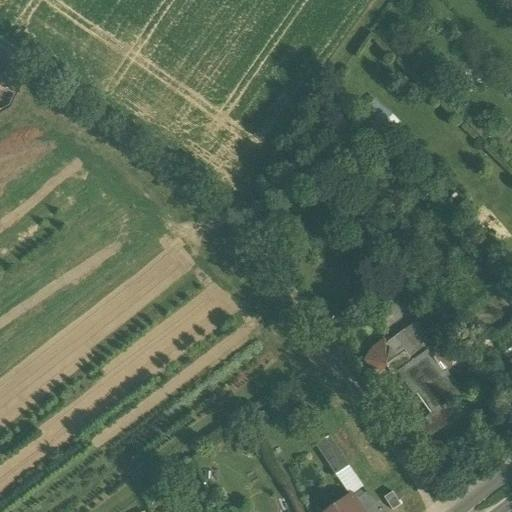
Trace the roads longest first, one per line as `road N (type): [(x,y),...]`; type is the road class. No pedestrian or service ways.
road 1 (track): [(449,511),(260,230),(0,43)]
road 2 (track): [(404,0),(251,221)]
